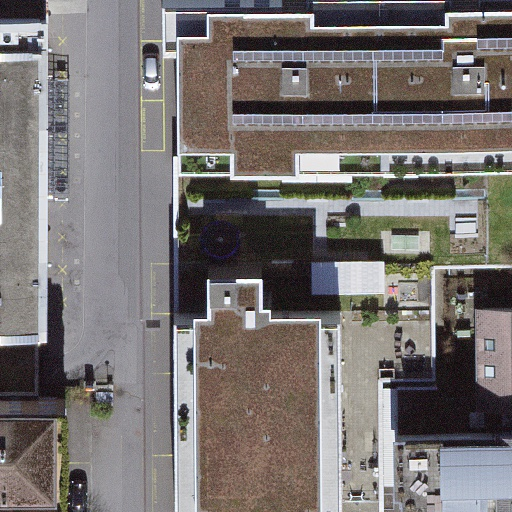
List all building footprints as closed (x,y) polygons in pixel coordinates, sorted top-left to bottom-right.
[(0,0),(0,332),(38,332),(37,226),(35,0),(0,0)] [(163,124),(163,170),(146,171),(147,302),(171,302),(173,511),(369,511),(368,388),(444,387),(443,278),(511,276),(511,0),(153,0),(154,52),(172,52),(173,124),(163,124)] [(511,310),(471,312),(475,405),(511,402),(511,310)] [(0,495),(92,496),(92,398),(0,398),(0,495)] [(410,511),(511,511),(511,425),(497,426),(409,428),(410,511)]
